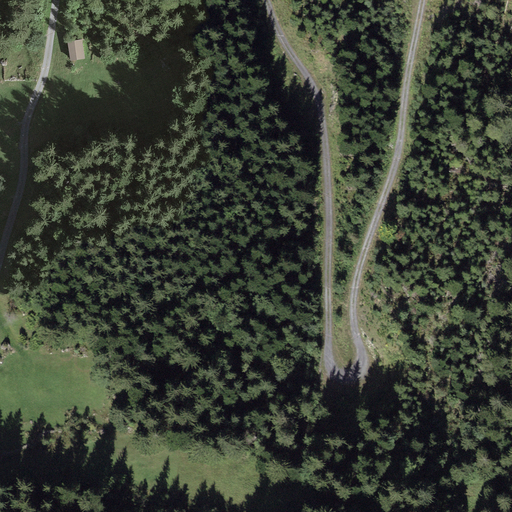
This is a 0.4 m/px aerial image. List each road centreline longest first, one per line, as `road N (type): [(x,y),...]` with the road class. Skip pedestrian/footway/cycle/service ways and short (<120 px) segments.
road 1 (track): [(266,0),(320,107),(328,358),(343,376),(363,357),(353,293),(396,161),(422,0)]
road 2 (track): [(0,260),(56,0)]
